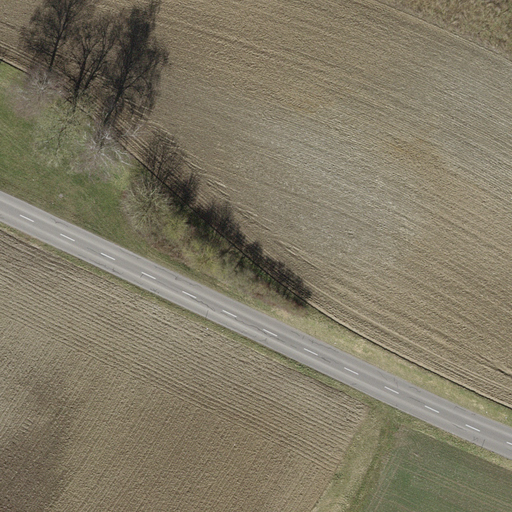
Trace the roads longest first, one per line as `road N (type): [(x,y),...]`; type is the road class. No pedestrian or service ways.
road 1 (tertiary): [(511,444),(0,208)]
road 2 (track): [(427,409),(358,511)]
